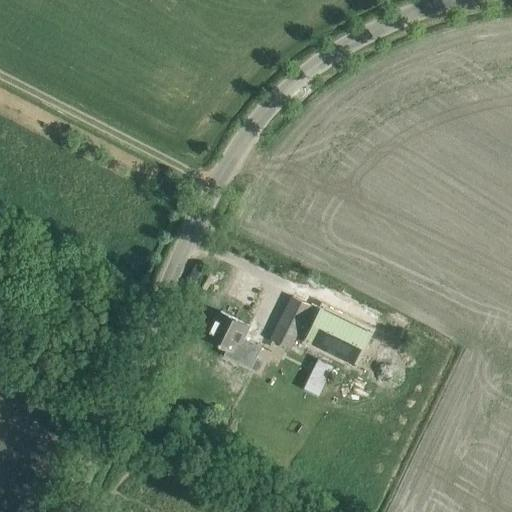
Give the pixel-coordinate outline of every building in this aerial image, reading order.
[(296,285),(276,323),(268,338),(289,349),(310,308),(320,313),(327,300),(296,285)] [(362,322),(381,327),(387,307),(373,303),(373,300),(348,293),(345,304),(365,310),(362,322)] [(328,298),(322,310),(344,321),(350,309),(328,298)] [(250,322),(256,306),(242,300),(236,316),(250,322)] [(227,348),(223,357),(257,371),(261,361),(255,358),(262,346),(252,341),(254,336),(245,332),(248,324),(218,311),(206,339),(227,348)] [(327,381),(334,366),(318,358),(310,373),(327,381)] [(194,424),(185,440),(197,447),(206,431),(194,424)]
